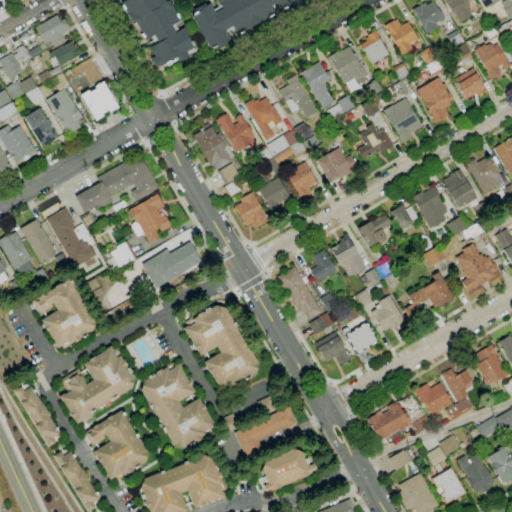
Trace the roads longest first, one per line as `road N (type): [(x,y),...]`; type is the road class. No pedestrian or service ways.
road 1 (residential): [(242,270),(57,369),(44,382),(46,393),(119,511),(275,502),(359,468)]
road 2 (residential): [(364,0),(0,203)]
road 3 (residential): [(511,110),(242,270)]
road 4 (residential): [(511,298),(321,418)]
road 5 (tertiary): [(293,356),(180,164)]
road 6 (residential): [(266,389),(219,410),(159,308)]
road 7 (tertiary): [(293,356),(336,444),(359,468)]
road 8 (tertiary): [(359,468),(349,438),(293,356)]
